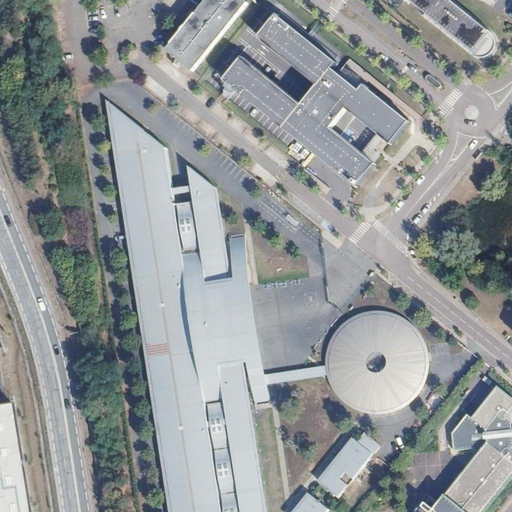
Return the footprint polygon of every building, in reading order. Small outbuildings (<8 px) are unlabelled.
[(189,66),(242,0),(196,0),(198,2),(163,46),(189,66)] [(472,53),(483,52),(489,47),(492,40),(487,30),(451,0),(413,0),(425,10),(422,14),(472,53)] [(393,138),(412,114),(365,78),(361,83),(333,62),(337,56),(277,9),(258,32),(318,79),(303,99),(243,52),(224,76),(323,153),(359,181),(378,158),(332,122),(348,103),(393,138)] [(266,511),(251,415),(247,387),(245,376),(239,336),(237,337),(228,338),(223,307),(232,306),(234,305),(215,188),(188,167),(191,185),(192,191),(193,201),(173,204),(172,194),(171,188),(164,149),(146,134),(141,135),(141,130),(109,105),(174,511),(266,511)] [(192,191),(191,185),(171,188),(172,194),(192,191)] [(244,228),(227,230),(255,408),(272,406),(244,228)] [(223,307),(228,338),(237,337),(232,306),(223,307)] [(331,362),(331,363),(334,373),(338,385),(355,402),(377,408),(400,404),(418,389),(427,368),(425,345),(413,325),(393,313),(370,312),(349,322),(335,340),(331,362)] [(331,362),(245,376),(247,387),(334,373),(331,362)] [(484,511),(511,478),(511,413),(511,411),(511,409),(511,392),(500,383),(473,415),(468,411),(450,432),(453,444),(458,449),(472,446),(479,452),(430,511),(484,511)] [(27,511),(10,402),(0,403),(0,511),(27,511)] [(344,461),(332,475),(328,472),(320,480),(339,496),(381,446),(365,432),(359,440),(353,446),(351,444),(340,457),(344,461)] [(344,461),(340,457),(328,472),(332,475),(344,461)] [(325,511),(330,507),(311,492),(295,511),(325,511)]
